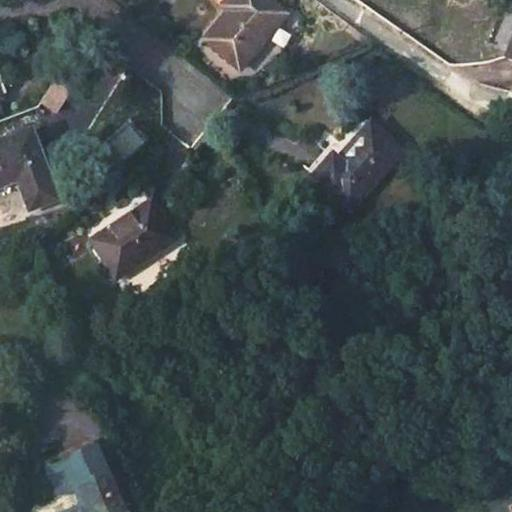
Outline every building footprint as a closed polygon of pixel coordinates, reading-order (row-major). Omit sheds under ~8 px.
[(236,0),(239,3),(208,39),(244,72),(290,17),(270,0),(236,0)] [(329,149),(310,170),(347,205),(400,147),(368,116),(334,154),(329,149)] [(32,126),(0,138),(0,182),(18,176),(30,207),(58,197),(32,126)] [(150,192),(88,232),(115,273),(178,234),(150,192)] [(116,511),(91,448),(65,457),(68,464),(44,473),(54,499),(68,493),(75,510),(70,511),(116,511)] [(155,489),(147,493),(151,504),(160,501),(155,489)]
